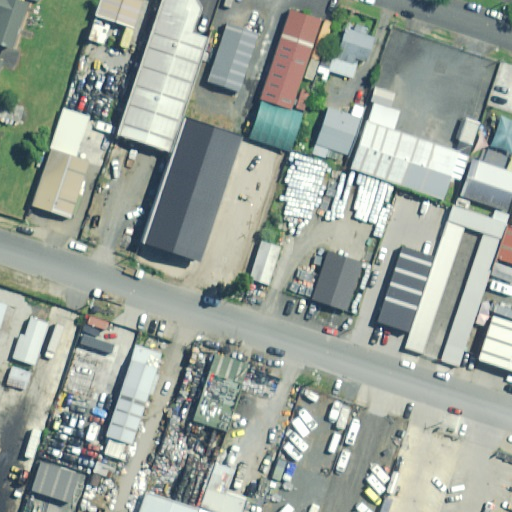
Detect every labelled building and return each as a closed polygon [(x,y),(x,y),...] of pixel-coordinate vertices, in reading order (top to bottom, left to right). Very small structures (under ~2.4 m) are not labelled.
[(0,0),(0,43),(12,47),(28,0),(0,0)] [(142,0),(100,0),(89,33),(127,46),(142,0)] [(198,0),(160,0),(117,135),(172,152),(210,36),(192,30),(197,14),(200,14),(202,7),(198,0)] [(322,18),(291,8),(261,98),(292,108),(322,18)] [(259,33),(228,22),(208,80),(239,90),(259,33)] [(367,27),(356,24),(354,29),(346,26),(336,58),(333,57),(329,70),(353,78),(358,61),(355,60),(356,57),(367,60),(375,36),(365,33),(367,27)] [(290,111),(261,101),(249,139),(290,152),(302,114),(290,111)] [(361,117),(329,107),(317,143),(349,154),(361,117)] [(95,120),(82,116),(79,125),(92,129),(95,120)] [(511,152),(511,121),(502,117),(492,145),(511,153),(511,152)] [(479,122),(466,118),(458,141),(472,145),(479,122)] [(460,151),(368,120),(352,167),(444,198),(460,151)] [(89,161),(52,148),(33,205),(71,217),(89,161)] [(511,199),(511,171),(474,159),(462,195),(508,211),(511,199)] [(485,233),(502,239),(507,223),(454,205),(449,221),(466,227),(485,233)] [(204,222),(158,207),(149,238),(195,252),(204,222)] [(466,227),(449,221),(406,347),(423,353),(466,227)] [(511,225),(509,225),(498,257),(511,261),(511,225)] [(502,239),(485,233),(442,360),(460,366),(502,239)] [(281,247),(269,243),(256,281),(268,285),(281,247)] [(363,261),(328,250),(313,298),(347,309),(363,261)] [(511,321),(495,316),(481,358),(511,368),(511,321)] [(49,323),(31,317),(26,335),(20,333),(13,357),(35,365),(49,323)] [(121,345),(83,332),(64,389),(103,402),(121,345)] [(162,353),(136,344),(106,436),(109,437),(103,453),(125,460),(131,442),(132,443),(162,353)] [(249,363),(216,353),(194,419),(227,430),(249,363)] [(31,373),(12,367),(7,383),(25,389),(31,373)] [(335,447),(310,439),(293,488),(317,497),(335,447)] [(90,447),(83,467),(90,470),(98,450),(90,447)] [(80,474),(41,462),(32,490),(70,502),(80,474)] [(235,469),(217,463),(202,506),(219,511),(242,511),(247,497),(228,491),(235,469)] [(104,485),(91,480),(80,511),(101,511),(109,491),(102,489),(104,485)] [(199,511),(201,510),(147,492),(140,511),(199,511)] [(304,495),(302,499),(293,496),(286,511),(316,511),(320,502),(304,495)]
